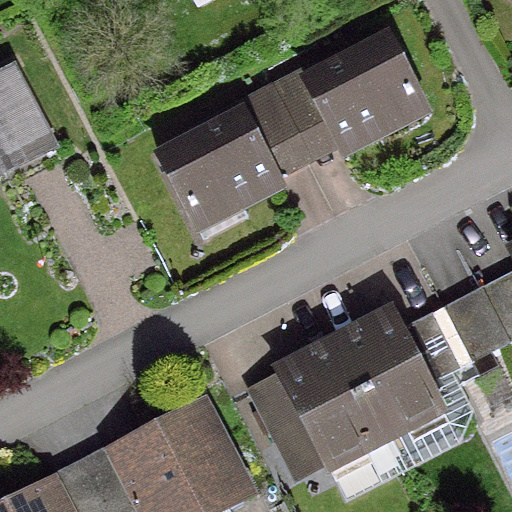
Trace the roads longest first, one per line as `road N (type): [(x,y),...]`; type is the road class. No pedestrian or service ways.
road 1 (residential): [(0,423),(511,160)]
road 2 (residential): [(511,144),(436,0)]
